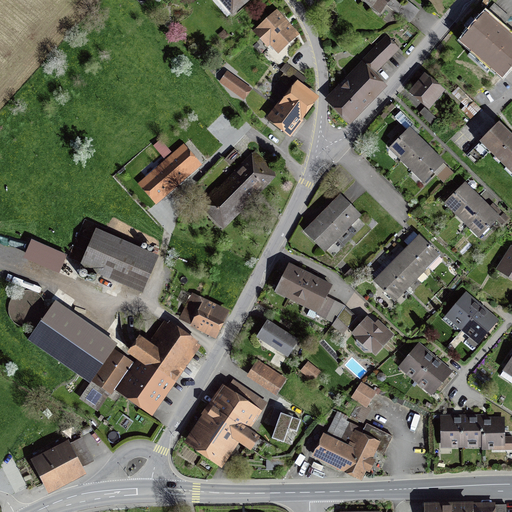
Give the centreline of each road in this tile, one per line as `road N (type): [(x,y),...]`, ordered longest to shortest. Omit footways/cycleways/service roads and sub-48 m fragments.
road 1 (unclassified): [(150,490),(159,453),(283,231),(317,144)]
road 2 (unclassified): [(464,0),(348,134),(317,144)]
road 3 (secondary): [(511,489),(309,492)]
road 4 (secondary): [(309,492),(150,490)]
road 5 (unclassified): [(317,144),(320,62),(291,0)]
